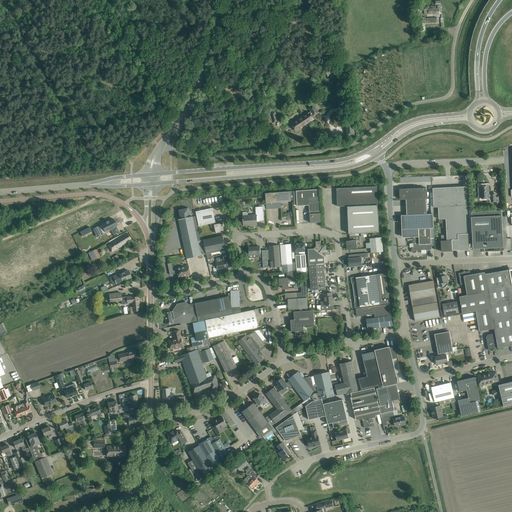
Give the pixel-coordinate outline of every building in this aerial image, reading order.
[(424,15),(442,14),(442,5),(441,5),(441,1),(435,1),(436,5),(437,5),(437,8),(436,8),(436,6),(432,6),(432,9),(428,9),(428,7),(425,7),(425,9),(424,9),(424,15)] [(341,60),(334,68),(338,72),(340,69),(347,75),(352,70),(349,68),(349,67),(341,60)] [(326,76),(330,75),(329,74),(333,73),(330,66),(326,67),(328,71),(324,72),(326,76)] [(310,112),(303,116),(307,123),(314,119),(312,115),(313,115),(318,112),(314,105),(309,108),(311,111),(310,112)] [(303,116),(291,124),(296,131),(307,123),(303,116)] [(353,123),(346,124),(347,136),(354,135),(353,123)] [(337,206),(347,206),(349,234),(379,232),(377,186),(337,188),(337,206)] [(486,200),(489,201),(489,202),(496,202),(495,194),(489,194),(488,186),(483,186),(481,188),(481,194),(480,194),(480,199),(483,199),(483,200),(486,200)] [(466,187),(432,188),(433,207),(438,207),(439,219),(446,219),(446,235),(441,235),(442,252),(452,251),(452,250),(458,250),(458,251),(469,250),(469,245),(467,205),(466,187)] [(407,215),(427,214),(426,191),(422,191),(422,188),(402,189),(400,191),(400,199),(406,199),(407,215)] [(296,191),(297,206),(309,205),(310,223),(321,222),(319,189),(296,191)] [(266,203),(291,201),(293,201),(293,191),(265,193),(266,203)] [(264,220),(263,206),(255,207),(256,215),(243,216),(243,219),(243,220),(243,226),(257,224),(257,221),(264,220)] [(192,216),(191,212),(188,208),(179,210),(178,215),(179,219),(178,219),(178,220),(179,220),(187,258),(200,255),(197,241),(200,240),(195,216),(193,217),(192,216)] [(215,227),(216,233),(221,232),(220,231),(224,230),(223,226),(222,226),(221,223),(214,224),(214,223),(215,223),(212,208),(196,212),(199,226),(211,224),(211,228),(215,227)] [(501,210),(471,212),(473,241),(479,240),(480,242),(481,243),(495,247),(497,247),(498,246),(499,245),(500,243),(501,242),(500,239),(502,239),(501,210)] [(433,228),(433,214),(427,214),(407,215),(401,215),(402,229),(403,229),(430,228),(433,228)] [(100,225),(93,229),(97,227),(101,235),(110,231),(109,229),(116,226),(113,219),(108,221),(108,220),(108,221),(106,222),(105,222),(106,222),(100,225)] [(90,227),(80,232),(82,236),(92,231),(90,227)] [(427,228),(403,229),(404,237),(415,237),(413,239),(414,247),(413,247),(411,249),(411,251),(413,253),(415,253),(417,251),(417,250),(431,249),(430,228),(427,228)] [(127,233),(126,234),(112,242),(114,244),(109,247),(112,252),(121,246),(121,245),(131,239),(127,233)] [(203,240),(205,249),(206,254),(211,253),(226,250),(223,235),(203,240)] [(361,246),(359,236),(351,237),(352,240),(346,241),(347,250),(357,248),(360,247),(361,246)] [(366,248),(361,249),(362,254),(368,253),(383,252),(382,237),(369,238),(370,243),(366,243),(366,248)] [(88,251),(99,245),(96,238),(85,244),(88,251)] [(306,272),(306,265),(309,265),(311,290),(326,289),(324,264),(325,264),(324,257),(326,255),(331,254),(330,249),(325,250),(325,248),(326,247),(326,246),(324,245),(323,246),(321,246),(320,241),(315,241),(316,246),(314,249),(308,249),(308,254),(299,255),(299,252),(305,252),(304,243),(295,244),(295,252),(296,252),(296,255),(295,255),(296,262),(292,262),(291,244),(280,245),(282,274),(306,272)] [(262,250),(262,257),(263,268),(281,267),(279,245),(268,246),(268,250),(262,250)] [(256,247),(248,247),(249,258),(261,257),(260,250),(260,246),(256,247)] [(97,258),(94,250),(88,253),(92,261),(97,258)] [(349,259),(349,267),(362,265),(361,258),(368,257),(368,253),(362,254),(350,255),(351,259),(349,259)] [(222,257),(216,258),(217,262),(216,262),(217,265),(218,270),(223,268),(227,267),(227,268),(231,267),(230,261),(230,262),(229,259),(230,259),(229,255),(227,255),(224,256),(222,256),(222,257)] [(176,268),(177,273),(178,273),(179,278),(187,276),(190,275),(188,266),(176,268)] [(113,276),(110,278),(113,285),(131,278),(128,270),(113,276)] [(511,284),(509,270),(485,274),(485,272),(482,273),(488,309),(476,311),(479,331),(494,328),(495,334),(487,335),(486,337),(488,350),(495,349),(495,348),(498,348),(511,345),(511,284)] [(462,313),(476,311),(488,309),(482,273),(470,275),(470,271),(458,273),(461,285),(465,284),(467,295),(459,297),(462,313)] [(449,279),(448,278),(448,277),(448,276),(447,275),(447,274),(446,274),(446,273),(445,273),(444,272),(443,272),(443,273),(440,273),(441,277),(437,278),(438,285),(442,284),(442,288),(444,288),(445,287),(447,285),(448,284),(448,282),(449,281),(449,280),(449,279)] [(389,303),(386,277),(385,273),(356,277),(351,277),(352,284),(352,283),(355,301),(354,301),(355,308),(380,304),(389,303)] [(288,288),(288,282),(294,281),(294,275),(286,276),(286,278),(279,279),(280,285),(283,285),(283,289),(288,288)] [(409,285),(412,307),(415,321),(440,317),(433,280),(409,285)] [(288,310),(308,309),(306,286),(301,286),(301,292),(297,292),(290,293),(285,293),(285,299),(288,299),(288,310)] [(121,292),(109,294),(110,303),(121,301),(122,301),(122,298),(121,292)] [(332,299),(332,293),(323,294),(324,301),(325,301),(325,305),(321,306),(321,310),(333,309),(333,305),(334,305),(333,299),(332,299)] [(241,312),(240,307),(232,307),(231,303),(231,294),(228,294),(229,296),(195,303),(199,322),(205,321),(205,320),(220,317),(241,313),(241,312)] [(122,301),(121,301),(122,304),(127,303),(132,302),(133,307),(130,307),(131,312),(139,310),(138,301),(139,301),(139,296),(133,297),(133,296),(126,297),(122,298),(122,301)] [(457,301),(442,304),(444,316),(459,313),(457,301)] [(165,317),(167,325),(173,323),(172,320),(174,319),(182,324),(193,322),(193,323),(199,322),(195,303),(189,304),(186,302),(177,304),(173,311),(170,312),(165,313),(166,317),(165,317)] [(392,326),(391,315),(389,304),(356,309),(357,316),(374,314),(375,318),(366,319),(368,329),(392,326)] [(241,313),(220,317),(224,335),(227,334),(227,337),(234,336),(239,334),(238,332),(258,327),(254,309),(241,312),(241,313)] [(291,331),(295,331),(295,335),(300,335),(300,331),(304,330),(303,326),(314,325),(313,310),(293,311),(294,320),(291,320),(291,331)] [(205,320),(205,321),(209,338),(210,341),(223,338),(222,335),(224,335),(220,317),(205,320)] [(193,346),(194,351),(197,349),(197,350),(209,346),(210,345),(209,338),(205,321),(199,322),(193,323),(196,337),(191,338),(193,346)] [(181,338),(181,335),(180,330),(173,331),(175,339),(169,341),(171,349),(184,347),(182,338),(181,338)] [(255,331),(239,334),(234,336),(256,365),(264,359),(257,350),(265,344),(255,331)] [(449,331),(434,334),(438,354),(439,354),(446,352),(457,350),(456,347),(452,347),(449,331)] [(223,338),(210,341),(210,342),(211,342),(217,355),(225,372),(237,367),(235,363),(239,362),(236,356),(232,358),(223,339),(223,338)] [(182,361),(186,372),(203,366),(202,364),(214,360),(211,353),(214,352),(212,347),(209,348),(209,346),(197,350),(197,349),(194,351),(188,353),(180,355),(180,356),(174,358),(175,363),(182,361)] [(374,387),(351,393),(352,397),(351,397),(356,420),(362,418),(363,420),(362,420),(364,428),(373,426),(372,424),(373,423),(372,418),(376,417),(376,415),(381,414),(382,418),(386,417),(394,415),(393,411),(394,410),(392,401),(400,399),(396,384),(398,383),(390,346),(375,350),(375,351),(377,360),(378,366),(379,370),(383,385),(383,387),(376,388),(380,404),(379,405),(374,387)] [(109,363),(110,368),(117,366),(116,362),(124,361),(123,360),(136,357),(135,349),(128,350),(128,353),(118,355),(119,358),(115,359),(116,361),(109,363)] [(367,376),(358,378),(361,390),(383,385),(379,370),(378,366),(377,360),(375,351),(362,354),(367,376)] [(446,352),(439,354),(439,356),(435,357),(437,365),(441,364),(441,363),(447,361),(446,352)] [(335,396),(358,391),(352,361),(339,364),(344,383),(338,384),(337,381),(332,383),(335,396)] [(203,366),(186,372),(190,384),(193,393),(202,390),(203,391),(206,390),(206,389),(210,387),(212,391),(219,388),(216,379),(217,379),(215,375),(207,378),(203,366)] [(301,403),(304,407),(312,401),(320,399),(304,378),(303,379),(298,371),(288,379),(304,401),(301,403)] [(305,378),(304,378),(320,399),(322,399),(334,396),(329,372),(314,375),(305,378)] [(496,372),(478,376),(480,386),(498,381),(496,372)] [(62,373),(55,376),(60,389),(64,388),(61,378),(64,377),(62,373)] [(462,380),(457,381),(460,392),(466,390),(468,398),(458,400),(462,416),(479,412),(483,411),(482,406),(481,403),(480,400),(476,381),(475,377),(473,377),(469,378),(467,379),(464,379),(464,380),(462,380)] [(87,383),(84,385),(86,390),(93,387),(91,382),(89,378),(88,379),(86,379),(87,383)] [(283,394),(290,388),(282,378),(281,378),(280,378),(279,378),(279,379),(279,380),(276,382),(278,384),(276,386),(279,391),(280,390),(283,394)] [(511,404),(511,381),(505,383),(505,381),(498,383),(504,406),(511,404)] [(37,382),(31,384),(33,391),(40,388),(37,382)] [(435,402),(439,401),(440,405),(455,401),(451,382),(431,387),(435,402)] [(67,390),(64,391),(66,397),(70,396),(73,395),(77,393),(75,389),(76,389),(74,384),(71,385),(70,385),(66,387),(67,390)] [(294,414),(274,387),(265,394),(277,409),(269,415),(272,419),(269,422),(274,429),(276,427),(293,415),(294,414)] [(0,401),(8,398),(4,388),(0,389),(0,401)] [(170,394),(170,388),(163,389),(164,395),(163,395),(163,400),(171,399),(170,398),(174,398),(174,394),(170,394)] [(42,399),(45,406),(56,402),(53,394),(42,399)] [(267,402),(264,398),(263,398),(260,394),(258,395),(257,395),(255,396),(255,397),(254,398),(259,406),(262,403),(263,405),(267,402)] [(129,397),(124,398),(125,402),(130,400),(131,405),(138,404),(136,395),(129,396),(129,397)] [(312,401),(304,407),(306,406),(309,420),(326,416),(323,404),(322,399),(320,399),(312,401)] [(343,399),(323,404),(326,416),(328,424),(332,423),(333,428),(348,424),(343,399)] [(116,401),(108,403),(110,411),(114,410),(114,414),(122,412),(121,408),(120,404),(117,405),(116,401)] [(27,402),(20,404),(24,414),(31,412),(27,402)] [(268,423),(253,403),(241,412),(261,438),(272,430),(274,429),(269,422),(268,423)] [(24,414),(20,404),(17,406),(17,405),(13,407),(17,417),(24,414)] [(431,408),(433,418),(443,416),(440,406),(431,408)] [(100,412),(98,407),(88,411),(90,416),(97,414),(98,417),(102,416),(100,412)] [(77,422),(78,421),(79,424),(82,423),(83,426),(86,425),(84,419),(85,419),(82,413),(74,416),(77,422)] [(127,416),(128,417),(129,424),(142,422),(140,415),(131,416),(127,416)] [(302,438),(293,415),(276,427),(285,439),(286,438),(289,443),(292,442),(293,444),(295,443),(295,441),(302,438)] [(405,422),(406,421),(406,420),(406,419),(405,419),(404,418),(404,416),(393,419),(395,426),(401,425),(401,426),(406,424),(405,422)] [(216,426),(213,427),(217,434),(223,431),(221,428),(227,424),(222,417),(214,421),(216,426)] [(58,422),(60,427),(61,429),(65,427),(68,435),(76,432),(72,423),(68,425),(65,419),(58,422)] [(44,436),(47,434),(49,438),(53,436),(52,432),(49,426),(41,430),(44,436)] [(320,444),(318,436),(317,436),(315,426),(310,427),(312,437),(307,438),(309,447),(320,444)] [(274,429),(272,430),(278,438),(281,442),(285,439),(276,427),(274,429)] [(334,433),(335,437),(336,437),(337,440),(349,438),(347,433),(350,432),(349,428),(346,429),(346,430),(334,433)] [(172,431),(168,434),(170,438),(169,439),(172,443),(173,445),(179,442),(181,445),(187,441),(180,430),(177,432),(176,430),(173,432),(172,431)] [(25,439),(35,462),(42,478),(53,473),(46,458),(47,457),(44,452),(39,454),(35,445),(40,443),(38,439),(38,438),(35,433),(27,436),(28,438),(25,439)] [(64,436),(60,438),(62,445),(63,446),(68,444),(64,436)] [(85,447),(88,447),(105,448),(104,437),(93,439),(94,441),(89,441),(85,442),(85,447)] [(207,441),(199,445),(213,469),(230,456),(225,449),(223,445),(220,439),(214,443),(210,437),(208,439),(208,440),(207,441)] [(22,450),(23,450),(24,453),(30,451),(27,445),(24,446),(24,444),(21,438),(13,442),(16,448),(21,446),(22,450)] [(281,451),(278,453),(281,456),(284,460),(289,457),(288,455),(290,453),(282,442),(277,446),(281,451)] [(8,444),(0,448),(2,452),(3,453),(1,454),(3,457),(8,455),(11,454),(10,450),(10,449),(8,444)] [(213,469),(199,445),(192,449),(192,448),(191,449),(190,449),(189,450),(189,451),(189,452),(193,460),(188,463),(198,480),(214,471),(213,469)] [(106,446),(107,456),(126,456),(126,446),(106,446)] [(15,453),(17,459),(20,467),(26,464),(22,457),(21,457),(18,451),(15,453)] [(10,458),(15,470),(21,468),(15,456),(10,458)] [(248,461),(238,466),(240,469),(250,464),(248,461)] [(255,478),(257,476),(254,472),(248,467),(245,470),(247,472),(245,473),(248,475),(244,480),(252,488),(259,481),(255,478)] [(10,479),(7,473),(1,475),(4,481),(10,479)] [(10,498),(12,503),(23,500),(21,494),(10,498)] [(321,508),(333,506),(332,501),(324,503),(316,505),(317,509),(317,511),(312,511),(322,511),(321,508)]
